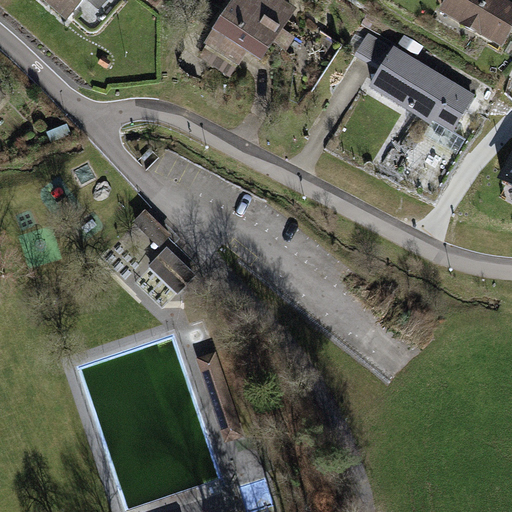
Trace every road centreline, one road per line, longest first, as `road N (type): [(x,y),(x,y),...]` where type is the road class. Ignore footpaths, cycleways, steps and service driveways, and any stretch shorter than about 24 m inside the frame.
road 1 (residential): [(0,35),(87,117),(169,113),(445,258),(511,271)]
road 2 (track): [(169,207),(308,370),(356,462),(364,511)]
